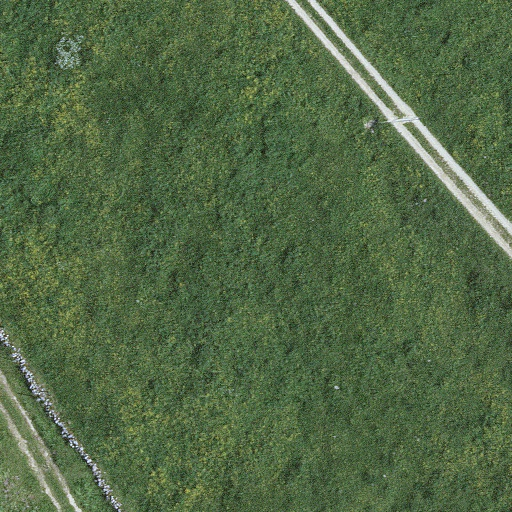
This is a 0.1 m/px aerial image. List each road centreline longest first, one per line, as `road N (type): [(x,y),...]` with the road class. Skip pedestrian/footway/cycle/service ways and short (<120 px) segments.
road 1 (track): [(511,219),(314,0)]
road 2 (track): [(71,511),(0,398)]
